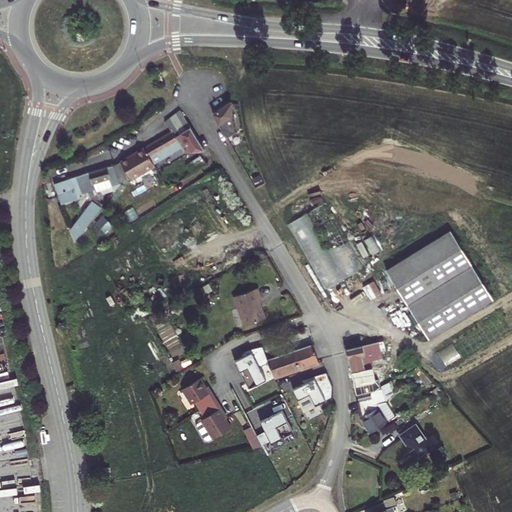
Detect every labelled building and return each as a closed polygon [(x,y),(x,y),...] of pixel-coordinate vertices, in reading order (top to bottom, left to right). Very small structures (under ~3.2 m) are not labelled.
[(232,104),(232,103),(213,114),(227,137),(237,131),(234,115),(231,116),(232,104)] [(181,147),(184,152),(204,150),(202,146),(181,111),(167,121),(167,124),(172,132),(181,147)] [(172,132),(144,148),(153,164),(181,147),(172,132)] [(144,148),(120,162),(114,166),(120,183),(123,182),(125,181),(127,182),(154,166),(153,164),(144,148)] [(201,157),(187,163),(190,170),(205,164),(201,157)] [(103,204),(105,202),(103,195),(114,191),(120,183),(114,166),(107,166),(91,172),(99,191),(96,192),(97,195),(98,200),(103,204)] [(95,188),(96,192),(99,191),(91,172),(88,173),(95,188)] [(95,188),(88,173),(54,184),(61,204),(80,198),(79,194),(95,188)] [(71,230),(75,240),(87,226),(103,204),(98,200),(97,195),(71,230)] [(386,270),(428,339),(493,300),(451,231),(386,270)] [(330,262),(314,270),(324,289),(342,279),(329,255),(327,256),(330,262)] [(233,297),(244,326),(265,318),(259,303),(263,302),(258,288),(233,297)] [(129,312),(134,321),(143,316),(139,307),(129,312)] [(346,349),(351,372),(365,369),(384,364),(382,352),(386,351),(384,341),(346,349)] [(267,360),(274,378),(319,362),(313,344),(267,360)] [(234,361),(249,389),(266,380),(251,352),(234,361)] [(170,360),(176,371),(184,367),(191,363),(189,358),(181,362),(177,356),(170,360)] [(351,372),(358,399),(371,396),(365,369),(351,372)] [(292,389),(304,410),(325,399),(314,377),(292,389)] [(199,409),(214,401),(208,392),(207,393),(198,379),(180,390),(189,405),(194,401),(199,409)] [(383,394),(392,389),(389,382),(383,386),(379,388),(383,394)] [(360,419),(370,434),(394,418),(389,408),(387,406),(384,406),(382,403),(386,402),(383,394),(379,388),(374,392),(371,392),(372,396),(371,396),(358,399),(361,418),(360,419)] [(219,409),(214,401),(199,409),(204,418),(199,421),(208,436),(226,425),(217,410),(219,409)] [(294,432),(282,410),(260,421),(272,443),(294,432)] [(260,441),(250,424),(243,428),(253,448),(262,446),(260,441)] [(404,442),(416,459),(432,448),(415,424),(402,434),(406,440),(404,442)] [(372,511),(385,511),(385,510),(397,506),(394,496),(383,500),(384,501),(371,506),(372,511)]
